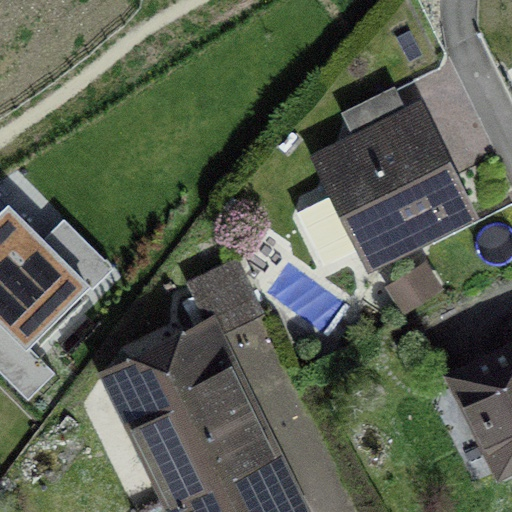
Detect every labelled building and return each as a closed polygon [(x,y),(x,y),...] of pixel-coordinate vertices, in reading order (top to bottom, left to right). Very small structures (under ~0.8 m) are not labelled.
[(464,221),(416,130),(350,164),(398,255),(464,221)] [(87,285),(5,205),(0,210),(0,309),(33,341),(87,285)] [(261,313),(236,256),(181,280),(206,340),(261,313)] [(115,386),(158,471),(250,424),(206,340),(115,386)] [(511,466),(511,355),(466,379),(511,467),(511,466)] [(294,511),(250,424),(158,471),(179,511),(294,511)]
